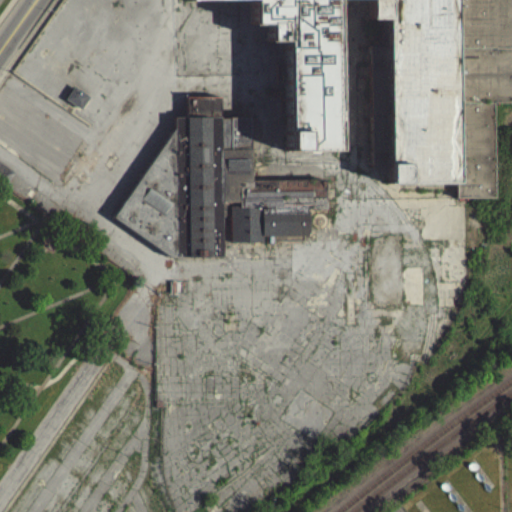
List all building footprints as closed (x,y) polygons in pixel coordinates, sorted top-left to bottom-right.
[(511,0),(248,0),(248,24),(262,24),(262,40),(283,40),(284,149),(330,149),(328,0),(368,0),(368,13),(388,13),(389,179),(457,178),(457,194),(492,193),(491,100),(511,100),(511,0)] [(73,84),(88,94),(79,108),(64,98),(73,84)] [(80,116),(87,102),(70,93),(63,108),(80,116)] [(110,215),(173,126),(173,116),(185,115),(186,93),(219,94),(219,115),(249,115),(250,178),(323,178),(324,206),(308,206),(308,234),(302,234),(302,240),(229,240),(229,216),(220,215),(222,255),(168,255),(110,215)] [(0,188),(6,191),(13,178),(0,170),(0,188)]
